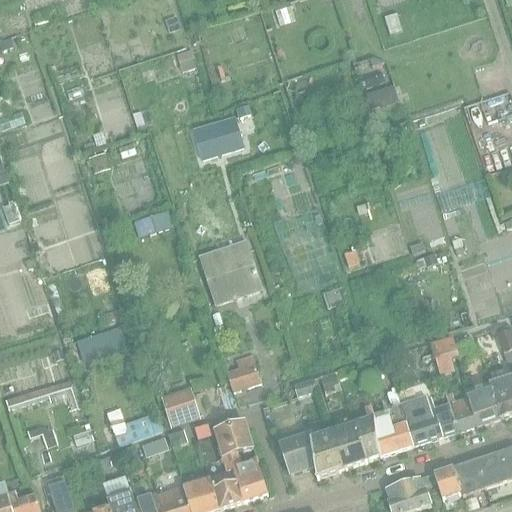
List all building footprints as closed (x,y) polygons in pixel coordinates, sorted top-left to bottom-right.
[(291,10),(276,14),(280,29),(295,24),(291,10)] [(402,33),(397,16),(385,20),(390,36),(402,33)] [(10,42),(0,45),(0,47),(2,54),(12,50),(10,42)] [(176,58),(183,75),(198,70),(192,52),(176,58)] [(383,60),(371,64),(374,72),(386,67),(383,60)] [(393,91),(363,101),(368,116),(398,106),(393,91)] [(247,109),(236,113),(239,122),(250,118),(247,109)] [(234,120),(193,133),(202,164),(244,150),(234,120)] [(113,151),(127,194),(171,179),(157,137),(113,151)] [(305,149),(251,165),(265,212),(290,204),(287,195),(316,186),(305,149)] [(104,156),(93,160),(98,175),(109,172),(104,156)] [(290,200),(289,231),(304,232),(305,214),(315,215),(316,201),(290,200)] [(167,215),(135,225),(140,241),(172,231),(167,215)] [(319,226),(327,244),(336,240),(328,222),(319,226)] [(215,310),(263,293),(246,243),(198,259),(215,310)] [(418,248),(411,250),(413,258),(421,256),(418,248)] [(302,253),(306,275),(326,272),(323,250),(302,253)] [(463,250),(454,252),(457,260),(465,257),(463,250)] [(362,251),(354,253),(357,264),(365,261),(362,251)] [(357,264),(354,253),(343,257),(348,270),(358,267),(357,264)] [(438,267),(435,257),(423,260),(424,261),(416,263),(419,271),(427,269),(427,270),(438,267)] [(122,311),(100,318),(103,328),(125,321),(122,311)] [(498,316),(478,323),(484,340),(504,334),(498,316)] [(511,335),(510,332),(496,338),(507,365),(511,363),(511,335)] [(457,355),(454,344),(453,339),(431,345),(440,379),(454,375),(450,362),(458,360),(457,355)] [(454,344),(457,355),(473,351),(469,340),(454,344)] [(239,373),(226,377),(232,396),(261,386),(252,358),(236,363),(239,373)] [(336,374),(338,383),(354,377),(351,369),(336,374)] [(323,388),(338,383),(336,374),(321,379),(323,388)] [(511,374),(511,375),(511,378),(489,386),(490,387),(501,421),(511,417),(511,374)] [(297,400),(317,393),(313,381),(293,388),(297,400)] [(71,392),(77,411),(83,410),(73,382),(6,403),(8,410),(71,392)] [(490,387),(486,389),(485,387),(465,394),(468,401),(477,429),(501,421),(490,387)] [(161,400),(171,430),(201,420),(191,390),(161,400)] [(454,405),(453,401),(451,396),(446,397),(448,403),(458,435),(477,429),(468,401),(454,405)] [(403,415),(413,450),(458,435),(449,407),(435,412),(431,401),(427,402),(426,399),(401,408),(401,410),(403,415)] [(374,419),(373,419),(370,408),(364,410),(368,423),(354,428),(366,465),(380,461),(374,419)] [(413,450),(403,415),(401,410),(374,419),(380,461),(413,450)] [(105,445),(115,441),(127,437),(122,421),(99,429),(105,445)] [(159,422),(148,426),(152,438),(163,434),(159,422)] [(250,460),(251,467),(242,470),(237,456),(252,451),(244,425),(213,435),(225,471),(229,469),(230,474),(232,473),(243,506),(267,498),(257,465),(258,464),(257,459),(250,460)] [(208,427),(194,432),(198,443),(211,439),(208,427)] [(343,473),(366,465),(354,428),(330,436),(343,473)] [(58,448),(53,433),(40,429),(27,434),(30,441),(42,437),(47,451),(58,448)] [(166,438),(171,451),(187,446),(183,433),(166,438)] [(316,482),(343,473),(330,436),(311,442),(310,437),(292,442),(295,449),(281,453),(290,477),(314,469),(316,482)] [(151,445),(141,449),(146,461),(155,457),(151,445)] [(492,488),(511,482),(511,450),(483,461),(492,488)] [(108,459),(99,462),(103,472),(112,469),(108,459)] [(485,491),(492,488),(483,461),(452,471),(460,496),(461,499),(485,491)] [(223,511),(243,506),(232,473),(230,474),(229,469),(225,471),(226,475),(209,480),(209,481),(219,511),(223,511)] [(442,502),(460,496),(452,471),(433,477),(442,502)] [(189,511),(219,511),(209,481),(183,489),(182,489),(189,511)] [(423,493),(420,481),(386,492),(390,504),(388,505),(390,511),(421,511),(430,509),(425,492),(423,493)] [(136,502),(135,498),(131,487),(127,488),(128,491),(110,498),(111,502),(107,504),(109,509),(110,511),(109,511),(135,511),(133,503),(136,502)] [(159,511),(189,511),(182,489),(155,498),(159,511)] [(73,511),(73,509),(67,490),(56,494),(60,506),(55,508),(56,511),(73,511)] [(0,511),(38,511),(34,498),(17,504),(14,495),(0,499),(0,511)] [(159,511),(155,498),(154,496),(139,501),(138,497),(135,498),(136,502),(133,503),(135,511),(159,511)]
